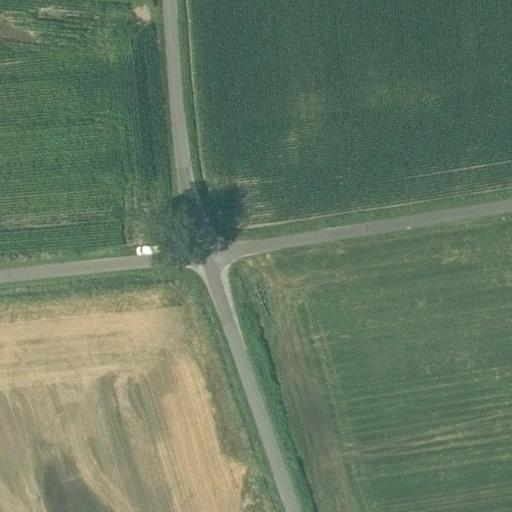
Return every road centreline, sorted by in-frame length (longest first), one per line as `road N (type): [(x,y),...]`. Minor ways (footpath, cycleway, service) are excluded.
road 1 (unclassified): [(511,206),(203,255)]
road 2 (unclassified): [(203,255),(291,511)]
road 3 (unclassified): [(168,0),(181,157),(203,255)]
road 4 (unclassified): [(203,255),(0,277)]
